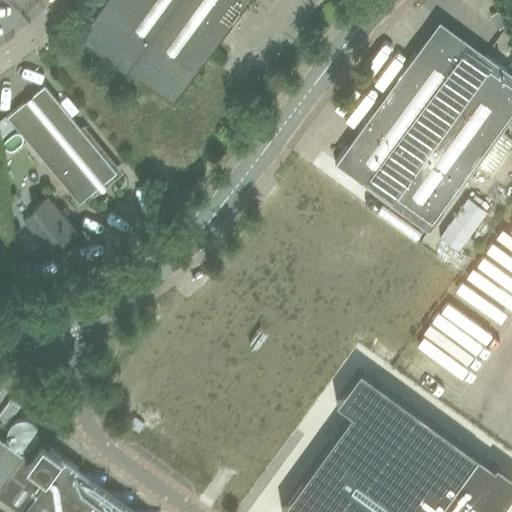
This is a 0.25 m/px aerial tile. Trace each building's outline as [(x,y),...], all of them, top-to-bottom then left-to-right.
[(106,0),(78,40),(124,74),(125,72),(172,106),(249,0),(106,0)] [(437,20),(346,146),(334,162),(427,229),(475,164),(489,174),(511,143),(511,138),(500,130),(511,113),(511,60),(511,59),(504,69),(437,20)] [(392,64),(399,46),(388,42),(381,61),(392,64)] [(5,116),(77,201),(115,170),(43,84),(5,116)] [(75,231),(45,195),(31,207),(34,211),(22,221),(47,249),(59,239),(62,243),(75,231)] [(258,435),(323,339),(259,296),(220,354),(216,351),(210,361),(190,347),(152,404),(249,469),(255,460),(273,472),(280,463),(264,453),(271,443),(258,435)] [(473,352),(478,345),(460,331),(455,338),(473,352)] [(488,511),(511,479),(511,478),(357,367),(334,400),(360,418),(292,511),(488,511)] [(0,418),(6,423),(19,405),(9,397),(0,409),(0,418)] [(0,437),(0,511),(138,511),(40,441),(28,457),(0,437)]
